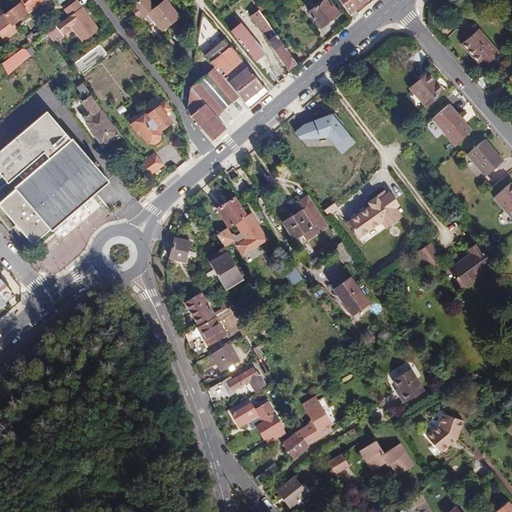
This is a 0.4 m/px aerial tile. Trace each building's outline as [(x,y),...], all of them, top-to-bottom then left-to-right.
[(20,0),(23,4),(25,6),(24,7),(20,2),(0,16),(0,34),(4,40),(17,31),(13,24),(44,0),(20,0)] [(46,0),(53,8),(64,0),(46,0)] [(82,6),(77,0),(75,0),(63,9),(68,16),(65,19),(82,42),(98,29),(82,6)] [(165,0),(163,0),(147,13),(155,23),(148,29),(154,36),(179,16),(165,0)] [(251,0),(260,11),(263,9),(256,0),(251,0)] [(323,0),(308,12),(320,28),(339,14),(328,0),(323,0)] [(338,0),(348,14),(367,0),(366,0),(338,0)] [(297,64),(259,10),(250,16),(288,70),(297,64)] [(202,12),(199,28),(205,30),(212,25),(202,12)] [(230,31),(255,62),(265,54),(240,23),(230,31)] [(63,37),(55,26),(46,34),(38,40),(44,47),(51,40),(54,44),(63,37)] [(40,30),(34,34),(33,33),(26,37),(29,43),(30,44),(37,39),(42,36),(40,30)] [(461,44),(478,63),(484,58),(488,62),(498,53),(477,30),(461,44)] [(210,63),(230,46),(224,39),(204,55),(210,63)] [(128,47),(123,40),(122,40),(106,53),(111,59),(123,51),(128,47)] [(106,54),(99,44),(74,63),(81,73),(106,54)] [(36,52),(30,45),(26,49),(30,55),(31,56),(36,52)] [(210,63),(243,102),(262,86),(230,46),(210,63)] [(25,49),(23,49),(2,64),(9,75),(30,56),(25,49)] [(265,54),(255,62),(267,77),(273,72),(270,69),(265,54)] [(190,114),(211,140),(225,128),(215,117),(239,97),(214,67),(189,88),(186,108),(190,114)] [(426,73),(410,88),(426,105),(442,91),(426,73)] [(476,80),(482,87),(489,80),(483,74),(476,80)] [(88,90),(82,83),(76,87),(82,95),(88,90)] [(262,86),(243,102),(249,108),(267,92),(262,86)] [(117,133),(90,96),(81,102),(88,111),(81,116),(92,131),(93,130),(96,134),(94,135),(101,145),(102,143),(103,144),(109,140),(108,139),(117,133)] [(145,113),(129,123),(138,135),(139,134),(146,143),(147,142),(153,143),(157,140),(158,134),(160,133),(158,130),(170,122),(163,113),(169,109),(164,101),(146,114),(145,113)] [(432,118),(455,145),(471,131),(465,123),(463,124),(459,120),(461,118),(448,104),(432,118)] [(106,180),(46,111),(0,149),(0,174),(7,183),(18,174),(24,181),(0,200),(0,207),(32,245),(106,180)] [(357,142),(330,113),(302,124),(295,131),(305,146),(327,136),(342,154),(357,142)] [(467,154),(485,176),(503,161),(484,139),(467,154)] [(163,165),(154,153),(142,163),(150,175),(163,165)] [(494,186),(503,176),(495,169),(486,178),(494,186)] [(248,192),(238,175),(231,180),(242,196),(248,192)] [(511,183),(511,182),(493,197),(511,219),(511,218),(511,183)] [(370,206),(347,221),(359,238),(383,221),(387,227),(402,216),(397,208),(402,205),(390,189),(387,191),(385,188),(366,201),(370,206)] [(296,201),(291,204),(297,213),(282,222),(292,239),(302,233),(306,240),(327,227),(307,196),(297,202),(296,201)] [(233,223),(246,215),(234,197),(216,209),(228,227),(233,223)] [(246,215),(233,223),(239,233),(233,237),(227,227),(216,234),(223,247),(232,241),(242,256),(259,245),(268,239),(250,212),(246,215)] [(190,218),(184,222),(192,235),(198,231),(190,218)] [(185,257),(189,242),(174,238),(169,258),(185,262),(186,257),(185,257)] [(430,242),(417,251),(418,253),(411,258),(418,268),(425,262),(430,268),(442,258),(430,242)] [(492,265),(476,243),(468,249),(471,252),(449,269),(462,287),(492,265)] [(244,280),(223,247),(205,257),(212,269),(216,276),(226,291),(244,280)] [(0,301),(19,285),(0,262),(0,301)] [(209,280),(216,276),(212,269),(205,274),(209,280)] [(369,303),(349,277),(333,289),(352,315),(369,303)] [(193,317),(198,326),(215,316),(200,292),(186,301),(195,316),(193,317)] [(255,300),(259,306),(272,298),(267,292),(255,300)] [(223,311),(234,304),(230,298),(219,304),(223,311)] [(195,316),(186,301),(184,302),(193,317),(195,316)] [(198,326),(184,334),(188,342),(201,335),(207,346),(226,335),(215,316),(198,326)] [(258,345),(267,340),(265,336),(270,333),(262,321),(249,329),(250,331),(258,345)] [(242,335),(250,331),(249,329),(246,325),(239,329),(242,335)] [(239,361),(229,343),(210,354),(221,372),(239,361)] [(259,359),(264,356),(258,345),(253,348),(259,359)] [(230,376),(221,381),(228,393),(231,391),(231,392),(248,382),(254,391),(265,384),(260,375),(259,376),(252,365),(238,373),(238,375),(232,379),(230,376)] [(424,390),(411,368),(391,380),(396,388),(394,390),(403,403),(424,390)] [(254,423),(256,426),(264,439),(265,439),(268,445),(286,433),(267,401),(254,409),(250,402),(231,414),(238,427),(246,422),(248,426),(254,423)] [(426,436),(440,453),(457,438),(462,420),(443,413),(439,426),(426,436)] [(325,427),(332,423),(326,414),(319,417),(297,431),(294,433),(290,436),(281,443),(293,458),(308,446),(303,441),(325,427)] [(385,452),(377,439),(358,451),(371,471),(387,461),(397,476),(414,465),(400,443),(385,452)] [(349,467),(341,453),(327,461),(335,475),(349,467)] [(271,475),(266,468),(254,478),(259,485),(271,475)] [(331,470),(326,473),(333,484),(335,488),(340,484),(331,470)] [(289,507),(307,493),(294,477),(276,491),(289,507)] [(511,511),(511,507),(507,501),(495,511),(511,511)]
